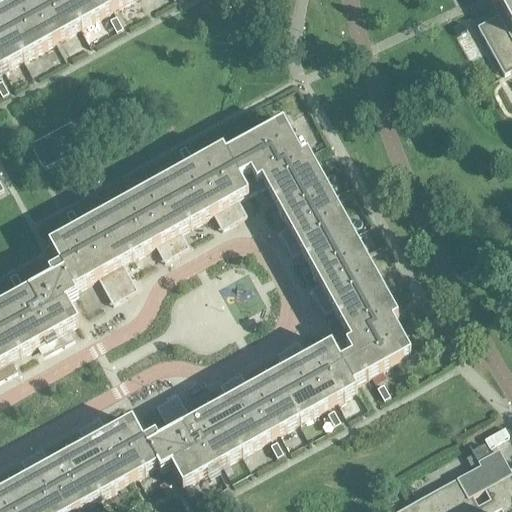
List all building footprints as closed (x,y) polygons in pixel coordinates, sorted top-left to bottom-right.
[(82,33),(63,0),(4,0),(11,11),(0,17),(0,20),(24,64),(82,33)] [(139,1),(138,0),(63,0),(82,33),(139,1)] [(511,0),(487,0),(493,11),(499,7),(504,16),(478,30),(505,79),(511,74),(511,0)] [(0,77),(24,64),(0,20),(0,77)] [(117,21),(110,24),(117,37),(123,33),(117,21)] [(0,86),(0,95),(3,101),(9,97),(2,85),(0,86)] [(30,148),(43,172),(85,150),(72,126),(30,148)] [(353,240),(321,181),(308,158),(302,161),(284,127),(227,159),(250,200),(266,191),(288,231),(279,236),(293,262),(302,257),(307,265),(353,240)] [(186,167),(193,163),(186,151),(180,154),(186,167)] [(250,200),(227,159),(224,154),(165,186),(191,232),(214,220),(222,234),(248,220),(239,205),(250,200)] [(191,232),(165,186),(107,218),(133,264),(156,251),(164,266),(190,252),(182,237),(191,232)] [(470,217),(490,213),(485,192),(465,196),(470,217)] [(73,230),(79,226),(73,214),(66,218),(73,230)] [(76,296),(99,283),(113,309),(138,295),(124,269),(133,264),(107,218),(49,250),(60,270),(49,277),(52,283),(0,311),(0,321),(22,360),(44,348),(53,364),(78,350),(69,334),(79,328),(68,308),(79,302),(76,296)] [(399,323),(394,313),(353,240),(307,265),(320,289),(311,294),(325,319),(334,314),(345,334),(348,341),(332,350),(355,391),(412,359),(393,326),(399,323)] [(370,261),(382,288),(398,282),(387,254),(370,261)] [(10,281),(17,294),(23,290),(16,278),(10,281)] [(22,360),(0,321),(0,391),(20,380),(12,365),(22,360)] [(358,396),(355,391),(332,350),(308,363),(299,346),(278,358),(287,375),(275,382),(300,428),(358,396)] [(300,428),(275,382),(251,395),(242,378),(220,390),(229,407),(217,413),(243,460),(300,428)] [(377,393),(384,405),(391,401),(384,389),(377,393)] [(243,460),(217,413),(193,427),(178,399),(156,411),(172,438),(159,445),(156,439),(144,446),(133,426),(109,439),(100,422),(79,434),(88,450),(76,457),(101,504),(158,472),(161,478),(172,472),(183,492),(243,460)] [(341,427),(334,415),(328,418),(335,431),(341,427)] [(284,459),(277,446),(271,450),(278,462),(284,459)] [(511,511),(511,477),(510,474),(499,454),(491,459),(485,448),(472,455),(480,470),(404,511),(511,511)] [(86,511),(101,504),(76,457),(52,470),(43,454),(21,466),(30,482),(18,489),(30,511),(86,511)] [(0,511),(30,511),(18,489),(0,499),(0,511)]
